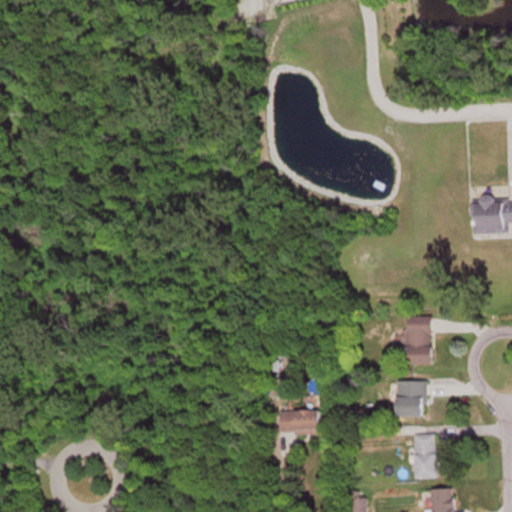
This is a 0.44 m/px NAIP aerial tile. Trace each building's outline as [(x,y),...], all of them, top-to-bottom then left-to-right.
[(478,235),(511,234),(511,200),(478,200),(478,235)] [(409,319),(409,365),(437,365),(436,318),(409,319)] [(432,383),(402,383),(402,419),(432,419),(432,383)] [(327,437),(326,412),(281,413),(282,438),(327,437)] [(419,438),(421,480),(459,479),(458,456),(440,456),(440,437),(419,438)] [(435,492),(434,511),(458,511),(459,492),(435,492)]
